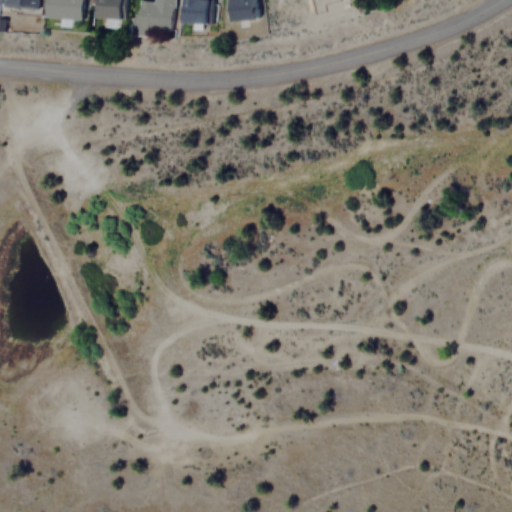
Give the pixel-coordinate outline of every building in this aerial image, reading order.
[(0,0),(0,7),(37,8),(37,0),(0,0)] [(80,20),(81,0),(43,0),(42,16),(80,20)] [(123,17),(123,0),(93,0),(93,17),(123,17)] [(169,30),(171,0),(152,0),(152,1),(143,0),(134,0),(132,33),(145,34),(146,28),(169,30)] [(206,22),(206,0),(179,0),(179,21),(206,22)] [(226,0),(227,19),(255,19),(254,0),(226,0)]
